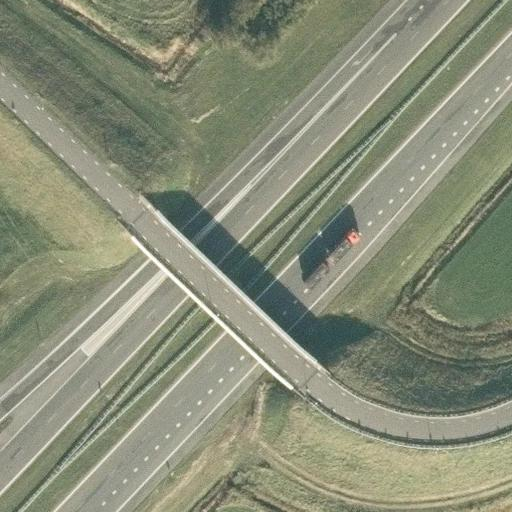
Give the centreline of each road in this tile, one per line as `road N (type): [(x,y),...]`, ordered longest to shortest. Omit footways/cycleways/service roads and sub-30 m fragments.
road 1 (tertiary): [(0,84),(332,398),(389,425),(430,432),(511,413)]
road 2 (motorway): [(407,40),(0,408)]
road 3 (trunk): [(139,440),(511,50)]
road 4 (trunk): [(407,40),(80,384)]
